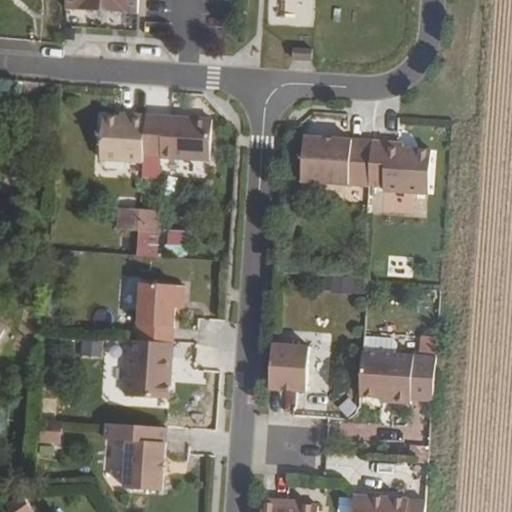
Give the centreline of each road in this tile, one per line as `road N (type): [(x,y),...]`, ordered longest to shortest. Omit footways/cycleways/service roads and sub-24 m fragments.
road 1 (tertiary): [(266,82),(236,511)]
road 2 (residential): [(266,82),(0,60)]
road 3 (tertiary): [(432,0),(429,36),(407,79),(382,88),(266,82)]
